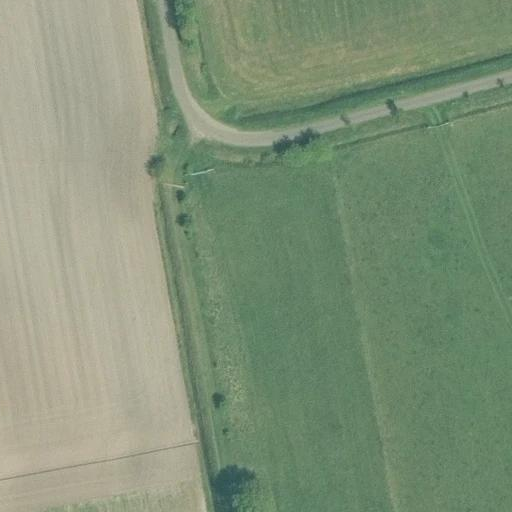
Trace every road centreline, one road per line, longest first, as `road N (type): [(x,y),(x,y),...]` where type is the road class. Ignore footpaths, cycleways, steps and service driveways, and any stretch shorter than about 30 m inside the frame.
road 1 (unclassified): [(511,79),(299,135),(233,141),(188,115),(162,0)]
road 2 (track): [(147,157),(169,159),(168,190),(230,511)]
